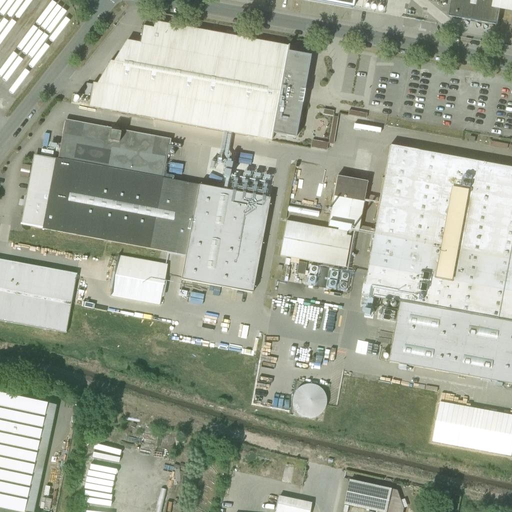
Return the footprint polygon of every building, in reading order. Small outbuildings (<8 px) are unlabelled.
[(303,0),(352,9),(353,0),(303,0)] [(497,0),(452,0),(450,16),(498,25),(501,9),(496,9),(497,0)] [(511,11),(511,0),(497,0),(496,9),(501,9),(511,11)] [(288,47),(154,22),(153,29),(143,27),(140,44),(127,41),(114,63),(110,62),(97,84),(93,83),(88,107),(270,140),(288,47)] [(287,93),(281,92),(279,104),(285,105),(287,93)] [(386,122),(335,112),(334,117),(385,127),(386,122)] [(182,144),(66,123),(65,123),(58,160),(36,156),(23,225),(42,229),(160,251),(185,256),(181,280),(252,293),(270,199),(163,179),(168,155),(174,156),(175,147),(181,148),(182,144)] [(401,148),(390,146),(363,295),(367,296),(372,297),(401,303),(390,363),(497,382),(505,384),(511,385),(511,168),(409,149),(401,148)] [(29,177),(20,175),(15,199),(25,200),(29,177)] [(367,182),(337,177),(328,227),(358,232),(367,182)] [(317,227),(286,222),(280,256),(345,268),(351,237),(346,236),(347,233),(317,227)] [(158,263),(118,256),(110,296),(160,305),(168,265),(158,263)] [(77,274),(0,260),(0,321),(66,334),(71,306),(77,274)] [(306,264),(299,263),(297,274),(304,275),(306,264)] [(351,272),(309,265),(305,285),(347,292),(351,272)] [(100,287),(85,284),(84,293),(98,295),(100,287)] [(325,407),(326,401),(325,395),(321,389),(316,386),(309,385),(303,386),(298,390),(294,395),(293,402),(294,408),(298,413),(303,417),(310,418),(316,417),(322,413),(325,407)] [(23,511),(47,404),(0,394),(0,511),(23,511)] [(433,442),(511,456),(511,416),(440,402),(433,442)] [(397,490),(351,480),(345,505),(378,511),(377,511),(402,511),(403,509),(397,490)] [(309,511),(311,505),(278,498),(276,509),(275,511),(309,511)] [(52,500),(46,499),(43,510),(49,511),(52,500)]
